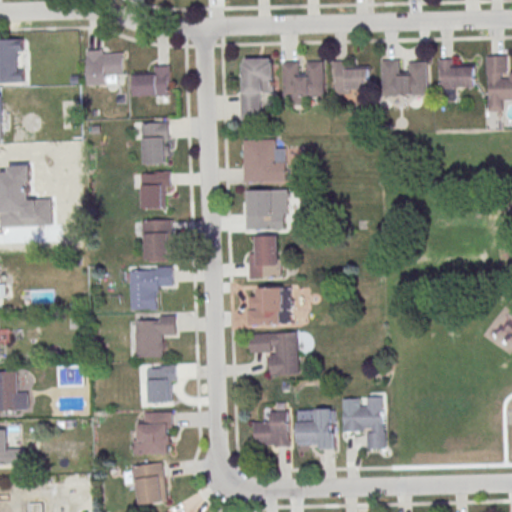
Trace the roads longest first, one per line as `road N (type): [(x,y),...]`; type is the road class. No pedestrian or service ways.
road 1 (residential): [(511,19),(173,28),(84,10),(0,12)]
road 2 (residential): [(230,476),(216,447),(201,28)]
road 3 (residential): [(230,476),(264,490),(511,482)]
